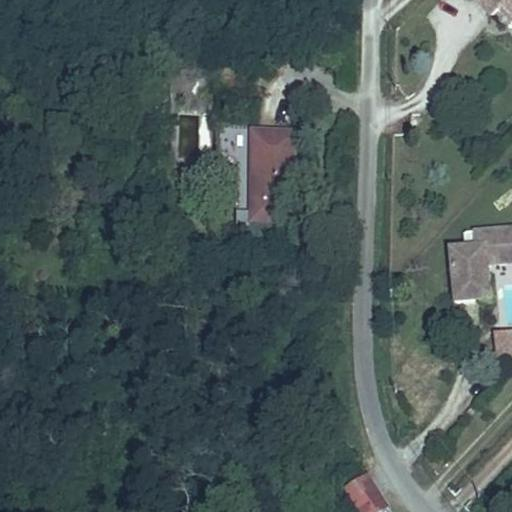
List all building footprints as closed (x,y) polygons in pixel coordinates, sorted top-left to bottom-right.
[(487,0),(498,0),(511,11),(511,0),(480,0),(484,3),(487,0)] [(197,158),(199,114),(179,114),(177,158),(197,158)] [(287,218),(286,123),(233,124),(231,219),(287,218)] [(441,294),(471,291),(468,261),(510,256),(507,222),(452,229),(454,238),(435,243),(441,294)] [(511,334),(493,333),(491,362),(511,363),(511,334)] [(365,511),(382,498),(358,470),(338,488),(357,511),(365,511)]
